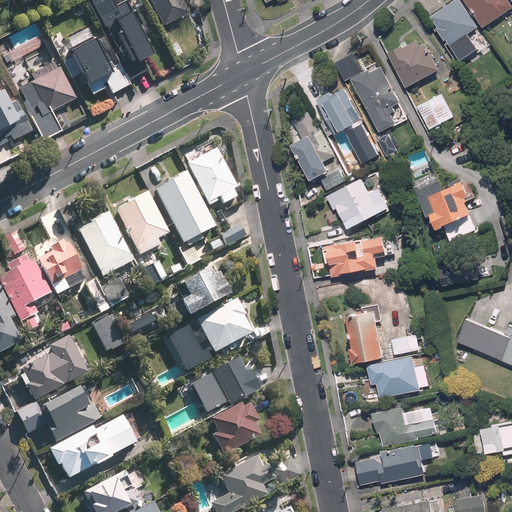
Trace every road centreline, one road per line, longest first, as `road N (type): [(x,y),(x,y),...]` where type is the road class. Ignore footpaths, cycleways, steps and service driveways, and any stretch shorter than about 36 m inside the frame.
road 1 (residential): [(333,511),(245,73)]
road 2 (residential): [(245,73),(0,202)]
road 3 (residential): [(372,0),(245,73)]
